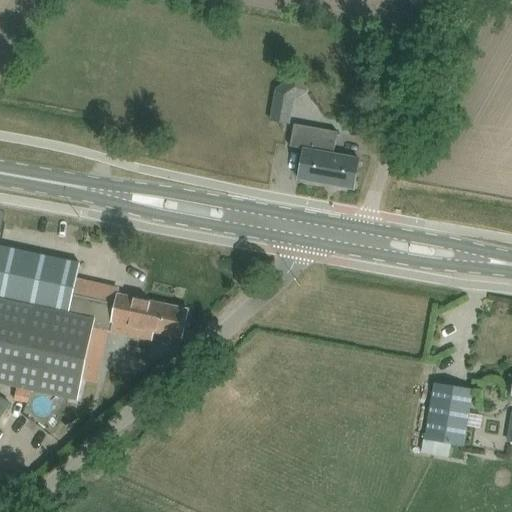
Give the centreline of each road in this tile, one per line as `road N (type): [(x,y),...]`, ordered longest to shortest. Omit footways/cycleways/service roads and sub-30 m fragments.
road 1 (secondary): [(511,271),(0,179)]
road 2 (track): [(392,145),(472,0)]
